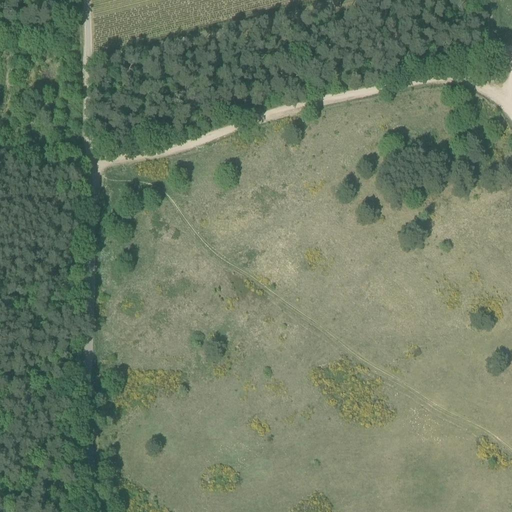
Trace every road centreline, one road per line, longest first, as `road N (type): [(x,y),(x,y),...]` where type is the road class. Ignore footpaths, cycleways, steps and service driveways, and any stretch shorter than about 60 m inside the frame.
road 1 (unclassified): [(93,511),(84,0)]
road 2 (track): [(472,74),(293,109),(173,147),(89,154)]
